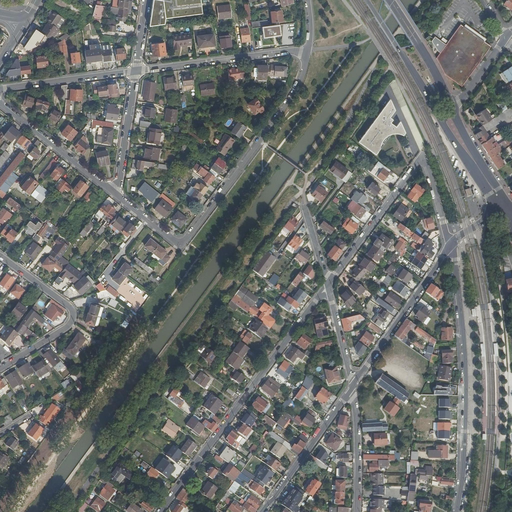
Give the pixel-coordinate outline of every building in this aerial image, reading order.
[(119,8),(127,10),(129,1),(125,0),(118,0),(118,8),(119,8)] [(152,0),(149,26),(164,25),(166,18),(203,14),(200,0),(152,0)] [(511,0),(506,0),(503,4),(511,10),(511,9),(511,0)] [(104,6),(96,5),(94,11),(92,16),(101,18),(104,6)] [(229,6),(217,8),(218,18),(231,17),(229,6)] [(128,13),(128,10),(127,10),(119,8),(118,15),(117,20),(119,21),(125,22),(126,13),(128,13)] [(48,17),(46,20),(48,21),(56,27),(62,17),(53,11),(48,17)] [(281,11),(271,12),(272,23),(282,21),(281,11)] [(59,29),(66,20),(62,17),(56,27),(59,29)] [(118,22),(119,21),(117,20),(116,20),(110,19),(110,21),(107,21),(106,26),(109,26),(108,30),(115,31),(116,27),(115,27),(116,22),(118,22)] [(41,33),(48,38),(49,38),(51,35),(56,27),(48,21),(44,27),(45,28),(41,33)] [(463,27),(484,42),(485,39),(465,24),(463,27)] [(280,36),(279,25),(271,26),(272,31),(262,33),(262,34),(263,35),(263,38),(273,37),(273,36),(280,36)] [(484,42),(463,27),(460,25),(436,58),(445,75),(462,86),(491,47),(484,42)] [(33,28),(30,26),(25,34),(27,36),(33,28)] [(56,27),(51,35),(54,37),(59,29),(56,27)] [(248,28),(240,29),(240,36),(241,42),(250,41),(248,28)] [(190,34),(173,36),(174,49),(179,48),(179,46),(187,45),(187,46),(191,46),(190,34)] [(213,35),(197,37),(199,51),(215,49),(213,35)] [(24,36),(19,43),(23,46),(28,39),(26,38),(24,36)] [(226,47),(230,46),(229,36),(219,37),(221,47),(226,47)] [(164,43),(151,45),(153,56),(156,56),(165,55),(164,43)] [(115,50),(116,60),(126,59),(125,48),(115,50)] [(85,52),(86,63),(96,62),(96,60),(102,59),(101,52),(101,50),(94,50),(85,52)] [(72,63),(73,63),(75,63),(76,65),(76,66),(76,67),(80,67),(79,53),(78,53),(78,52),(74,52),(74,51),(71,51),(72,63)] [(102,61),(102,62),(112,61),(111,51),(101,52),(102,59),(102,61)] [(41,67),(43,67),(47,66),(51,66),(50,61),(47,61),(47,56),(36,58),(36,59),(37,63),(38,68),(41,67)] [(19,60),(16,59),(6,75),(8,77),(21,75),(20,67),(19,60)] [(267,68),(267,66),(257,65),(257,79),(266,79),(267,76),(267,68)] [(270,68),(267,68),(267,76),(283,76),(284,67),(279,66),(274,66),(274,65),(270,65),(270,68)] [(503,73),(508,81),(511,79),(511,66),(511,65),(502,72),(503,73)] [(30,66),(20,67),(21,75),(31,74),(30,66)] [(243,68),(228,70),(229,80),(240,78),(244,77),(243,68)] [(500,75),(506,83),(508,81),(503,73),(500,75)] [(183,86),(194,85),(192,75),(182,76),(183,86)] [(421,149),(425,145),(393,76),(390,80),(421,149)] [(175,77),(163,79),(165,90),(177,89),(175,77)] [(144,95),(143,99),(153,101),(156,83),(145,82),(143,95),(144,95)] [(112,97),(119,97),(119,93),(118,93),(117,89),(116,84),(108,85),(108,87),(101,87),(97,88),(97,87),(93,87),(94,94),(98,94),(98,96),(109,95),(112,94),(112,97)] [(209,84),(200,85),(201,96),(214,94),(213,85),(209,85),(209,84)] [(65,110),(64,113),(69,114),(69,108),(69,105),(70,100),(82,101),(83,90),(70,89),(66,90),(66,100),(65,110)] [(22,104),(31,107),(34,99),(25,96),(22,104)] [(248,104),(250,108),(251,110),(254,114),(258,111),(259,112),(260,113),(262,111),(262,110),(262,109),(255,99),(248,104)] [(37,106),(37,108),(36,108),(48,112),(49,109),(47,108),(49,103),(37,100),(36,104),(37,105),(37,106)] [(358,142),(375,155),(381,148),(381,144),(383,140),(385,138),(387,136),(389,135),(392,134),(395,133),(397,134),(400,134),(402,135),(405,136),(407,137),(400,121),(396,127),(390,123),(393,119),(390,117),(395,110),(390,100),(358,142)] [(502,112),(507,109),(504,105),(503,105),(500,101),(496,104),(502,112)] [(108,105),(105,118),(116,120),(118,109),(113,108),(114,106),(108,105)] [(482,125),(482,126),(485,131),(506,118),(511,114),(511,105),(507,109),(502,112),(491,119),(482,125)] [(156,109),(145,108),(144,110),(143,110),(142,117),(154,119),(156,109)] [(176,110),(166,109),(164,121),(175,123),(176,110)] [(53,110),(48,117),(56,122),(60,115),(53,110)] [(476,116),(482,125),(491,119),(485,110),(476,116)] [(207,115),(192,113),(192,116),(190,121),(194,121),(195,117),(207,119),(207,115)] [(87,125),(84,129),(91,128),(92,128),(92,127),(91,119),(87,125)] [(238,121),(230,132),(239,138),(247,127),(238,121)] [(61,134),(64,136),(70,141),(77,132),(68,125),(61,134)] [(479,131),(474,134),(477,139),(483,135),(486,133),(485,131),(482,126),(478,128),(477,129),(479,131)] [(19,133),(11,127),(4,136),(12,142),(19,133)] [(113,130),(104,128),(102,143),(109,144),(110,145),(113,130)] [(153,128),(150,128),(147,143),(158,144),(160,130),(153,128)] [(186,134),(201,144),(203,141),(199,139),(198,140),(190,134),(191,133),(187,130),(186,134)] [(484,137),(478,140),(481,144),(490,138),(486,133),(483,135),(484,137)] [(216,150),(224,156),(227,152),(226,152),(229,148),(229,147),(231,144),(231,145),(235,140),(226,134),(223,138),(223,139),(218,146),(219,146),(216,150)] [(381,144),(381,148),(392,134),(389,135),(387,136),(385,138),(383,140),(381,144)] [(30,142),(22,136),(17,142),(25,148),(21,153),(25,156),(27,153),(33,145),(30,142)] [(490,138),(481,144),(497,169),(506,163),(503,159),(501,160),(499,156),(501,155),(499,152),(501,150),(501,149),(498,144),(497,145),(492,137),(490,138)] [(40,142),(37,140),(33,145),(27,153),(29,154),(30,155),(31,156),(35,159),(39,154),(39,153),(37,152),(38,151),(35,148),(40,142)] [(89,147),(86,145),(80,140),(75,146),(78,149),(77,150),(83,155),(89,147)] [(498,144),(501,149),(508,145),(504,140),(502,142),(498,144)] [(0,149),(4,152),(6,149),(9,146),(5,143),(0,149)] [(158,148),(146,146),(144,158),(157,160),(158,148)] [(4,152),(0,157),(0,167),(9,155),(8,154),(6,149),(4,152)] [(96,153),(98,164),(104,163),(105,165),(109,165),(106,151),(96,153)] [(20,152),(0,177),(0,186),(4,182),(8,176),(12,172),(25,156),(21,153),(20,152)] [(41,156),(39,154),(35,159),(31,156),(30,157),(29,156),(28,155),(27,157),(34,164),(41,156)] [(214,177),(215,178),(218,174),(219,174),(222,170),(223,169),(226,165),(224,164),(225,162),(219,158),(212,166),(210,170),(204,165),(202,168),(214,177)] [(137,160),(136,170),(142,171),(143,165),(150,166),(154,166),(154,163),(137,160)] [(391,175),(393,172),(378,162),(375,165),(376,166),(374,170),(378,172),(376,175),(378,176),(377,177),(383,181),(389,174),(391,175)] [(347,181),(351,175),(334,163),(330,170),(346,182),(347,181)] [(44,179),(54,167),(50,164),(40,176),(44,179)] [(209,184),(214,177),(202,168),(200,166),(197,171),(202,175),(205,177),(204,179),(203,180),(209,184)] [(63,171),(59,167),(58,169),(56,168),(50,175),(56,180),(63,171)] [(37,183),(29,177),(21,188),(29,194),(37,183)] [(367,178),(362,183),(366,187),(371,182),(367,178)] [(68,192),(71,188),(60,179),(54,186),(56,188),(57,189),(59,190),(62,192),(64,189),(68,192)] [(88,187),(80,181),(73,190),(80,196),(88,187)] [(4,182),(0,186),(0,188),(1,190),(4,192),(9,186),(4,182)] [(377,193),(380,189),(372,182),(367,189),(374,194),(376,192),(377,193)] [(151,203),(153,204),(161,195),(158,193),(144,183),(138,190),(143,194),(143,195),(151,202),(151,203)] [(35,190),(38,192),(39,191),(45,196),(48,192),(42,187),(39,184),(35,190)] [(424,190),(416,184),(411,191),(412,191),(407,198),(414,203),(424,190)] [(196,202),(202,194),(191,186),(185,194),(196,202)] [(318,187),(312,195),(321,202),(327,194),(321,189),(318,187)] [(96,196),(89,191),(83,199),(90,204),(96,196)] [(356,192),(350,199),(357,204),(360,206),(367,198),(361,193),(360,194),(356,192)] [(10,197),(8,200),(6,202),(14,208),(18,210),(21,206),(10,197)] [(108,204),(112,199),(109,197),(103,203),(104,204),(106,205),(106,206),(105,207),(106,207),(106,206),(108,204)] [(155,209),(164,217),(172,208),(162,200),(155,209)] [(403,202),(399,207),(403,211),(406,207),(407,205),(403,202)] [(102,219),(112,207),(108,204),(106,206),(106,207),(105,207),(106,206),(106,205),(104,204),(102,206),(95,215),(99,218),(100,217),(102,219)] [(366,210),(363,208),(360,206),(357,204),(351,212),(355,215),(359,219),(366,210)] [(100,236),(108,226),(113,220),(112,220),(115,216),(116,214),(115,213),(114,213),(114,214),(113,213),(113,212),(115,210),(112,207),(102,219),(105,222),(97,233),(100,236)] [(403,211),(399,207),(393,215),(401,221),(409,209),(406,207),(403,211)] [(11,214),(3,208),(0,212),(0,217),(5,221),(10,215),(11,216),(13,214),(11,213),(11,214)] [(187,219),(178,212),(171,220),(180,228),(187,219)] [(126,223),(127,222),(117,214),(116,216),(126,223)] [(352,233),(360,222),(349,214),(346,219),(347,220),(342,226),(345,227),(344,228),(352,233)] [(118,234),(126,223),(116,216),(113,220),(108,226),(118,234)] [(292,218),(284,228),(291,234),(300,223),(292,218)] [(426,230),(433,228),(430,218),(423,220),(426,230)] [(53,229),(55,227),(46,220),(44,222),(45,223),(53,229)] [(30,228),(31,229),(35,231),(37,228),(38,229),(42,224),(39,221),(36,225),(30,221),(27,225),(30,228)] [(89,221),(83,229),(87,232),(93,224),(89,221)] [(141,224),(142,223),(140,221),(135,227),(131,225),(130,224),(129,223),(122,232),(127,237),(129,234),(132,236),(141,224)] [(323,222),(320,226),(320,228),(322,230),(323,229),(332,235),(337,228),(330,223),(329,225),(326,224),(327,223),(326,222),(325,223),(323,222)] [(425,241),(421,238),(413,232),(398,222),(395,225),(397,227),(406,233),(405,235),(407,236),(408,235),(422,245),(425,241)] [(53,229),(45,223),(34,238),(37,240),(47,228),(54,233),(56,231),(53,229)] [(12,242),(18,234),(6,225),(1,233),(8,238),(8,239),(12,242)] [(433,239),(439,234),(438,230),(431,232),(430,234),(433,239)] [(426,231),(421,238),(425,241),(426,239),(430,234),(426,231)] [(375,246),(383,252),(385,249),(386,250),(391,242),(381,235),(378,240),(377,239),(373,244),(374,245),(375,246)] [(295,250),(302,241),(295,236),(288,245),(295,250)] [(52,256),(65,267),(67,263),(68,262),(61,257),(69,246),(58,237),(55,241),(59,244),(53,251),(54,251),(51,256),(52,256)] [(399,241),(406,246),(407,243),(400,238),(398,240),(399,241)] [(152,252),(158,245),(150,239),(144,246),(152,252)] [(327,255),(335,260),(341,251),(341,250),(345,244),(339,239),(327,255)] [(433,244),(426,239),(425,241),(422,245),(420,248),(419,250),(416,250),(424,256),(425,254),(430,258),(433,253),(429,250),(433,244)] [(395,260),(406,246),(399,241),(394,248),(397,251),(396,252),(397,253),(396,255),(394,253),(391,257),(395,260)] [(34,259),(42,249),(32,242),(25,252),(34,259)] [(158,245),(152,252),(166,263),(169,258),(165,254),(166,252),(158,245)] [(378,262),(385,253),(383,252),(375,246),(374,248),(372,247),(367,255),(378,262)] [(300,251),(294,258),(305,266),(310,258),(300,251)] [(427,258),(418,252),(414,257),(415,257),(424,264),(427,258)] [(266,253),(253,271),(257,274),(263,279),(276,260),(266,253)] [(53,266),(61,272),(65,267),(52,256),(49,259),(48,258),(42,265),(50,271),(53,266)] [(141,267),(144,264),(135,257),(133,260),(141,267)] [(365,257),(359,265),(367,271),(369,272),(375,264),(365,257)] [(424,264),(415,257),(411,263),(420,270),(424,264)] [(83,275),(67,263),(65,267),(61,272),(54,281),(59,284),(62,280),(65,275),(74,282),(83,275)] [(118,272),(125,277),(132,269),(125,263),(118,272)] [(141,267),(149,273),(152,270),(144,264),(141,267)] [(359,265),(350,275),(353,278),(358,282),(367,271),(359,265)] [(309,267),(304,274),(311,280),(314,277),(311,268),(309,267)] [(411,275),(403,269),(398,277),(406,283),(411,275)] [(119,284),(125,277),(118,272),(112,279),(119,284)] [(300,273),(292,283),(297,287),(305,276),(300,273)] [(7,275),(7,274),(0,283),(0,284),(7,290),(15,280),(10,277),(11,276),(8,274),(7,275)] [(157,284),(159,282),(149,274),(147,276),(157,284)] [(263,279),(257,274),(256,276),(271,286),(272,285),(269,283),(263,279)] [(274,275),(269,283),(272,285),(274,287),(280,279),(274,275)] [(93,284),(85,276),(75,285),(83,294),(93,284)] [(379,286),(381,284),(382,282),(379,280),(375,276),(372,281),(379,286)] [(358,282),(353,278),(351,281),(353,283),(349,288),(359,296),(365,289),(358,282)] [(409,289),(401,283),(396,291),(404,297),(409,289)] [(11,293),(14,296),(18,299),(24,291),(17,285),(11,293)] [(443,293),(431,285),(425,293),(437,301),(443,293)] [(106,290),(114,297),(117,293),(109,287),(106,290)] [(248,292),(241,287),(231,301),(238,306),(256,320),(267,328),(269,329),(275,321),(267,316),(272,310),(269,307),(270,306),(268,305),(267,306),(264,304),(259,310),(253,305),(251,308),(249,307),(241,301),(248,292)] [(108,295),(105,289),(97,292),(98,298),(108,295)] [(356,300),(347,289),(343,292),(345,294),(341,298),(348,306),(356,300)] [(300,290),(293,300),(300,306),(307,296),(300,290)] [(375,295),(380,298),(383,294),(377,290),(374,294),(375,295)] [(256,298),(248,292),(241,301),(249,307),(256,298)] [(396,308),(402,300),(390,292),(385,300),(396,308)] [(289,297),(285,303),(292,309),(296,311),(300,306),(293,300),(289,297)] [(280,300),(277,305),(289,313),(292,309),(285,303),(280,300)] [(60,317),(65,310),(53,301),(51,304),(52,305),(57,308),(49,318),(53,321),(57,315),(60,317)] [(231,301),(228,306),(235,311),(238,306),(231,301)] [(18,304),(11,313),(20,320),(27,310),(18,304)] [(97,316),(100,306),(91,304),(88,313),(97,316)] [(45,315),(49,318),(57,308),(52,305),(45,315)] [(423,323),(429,313),(421,307),(415,316),(418,318),(417,319),(423,323)] [(31,310),(21,323),(26,328),(33,317),(42,324),(45,320),(31,310)] [(374,323),(379,326),(388,313),(384,310),(381,315),(379,313),(376,317),(378,318),(374,323)] [(94,326),(94,324),(97,316),(88,313),(85,323),(94,326)] [(341,319),(344,331),(351,329),(350,324),(351,324),(351,321),(364,317),(359,314),(341,319)] [(325,329),(328,328),(327,327),(328,327),(325,317),(314,321),(318,338),(327,335),(325,329)] [(394,336),(404,344),(407,340),(403,337),(409,329),(411,330),(414,327),(412,326),(413,324),(406,319),(394,336)] [(256,320),(249,330),(259,337),(263,331),(264,332),(267,328),(256,320)] [(14,322),(10,328),(15,331),(19,326),(14,322)] [(19,326),(15,331),(16,332),(18,333),(19,334),(20,335),(22,337),(26,332),(35,339),(36,338),(37,339),(38,337),(26,328),(21,323),(19,326)] [(378,332),(380,329),(371,323),(369,325),(378,332)] [(10,328),(9,327),(3,335),(0,338),(8,346),(18,333),(16,332),(15,331),(10,328)] [(415,331),(434,344),(436,340),(418,327),(415,331)] [(449,331),(449,328),(441,329),(441,340),(451,340),(450,331),(449,331)] [(245,331),(239,338),(247,344),(252,336),(245,331)] [(367,346),(374,337),(366,331),(363,336),(360,340),(367,346)] [(19,334),(18,333),(8,346),(9,347),(19,334)] [(79,334),(73,342),(80,347),(86,339),(79,334)] [(301,341),(299,344),(305,349),(312,341),(303,335),(300,340),(301,341)] [(99,340),(108,347),(110,343),(101,337),(99,340)] [(86,339),(80,347),(83,349),(89,341),(86,339)] [(108,347),(99,340),(97,344),(102,347),(101,349),(106,352),(109,347),(108,347)] [(322,343),(316,344),(314,354),(316,354),(316,352),(319,352),(319,350),(320,348),(329,345),(331,345),(331,341),(323,343),(322,343)] [(421,349),(423,347),(415,341),(413,343),(421,349)] [(80,347),(73,342),(67,350),(74,355),(80,347)] [(241,342),(233,353),(241,358),(248,348),(241,342)] [(366,349),(358,343),(355,347),(356,352),(361,356),(366,349)] [(210,351),(206,348),(203,352),(200,356),(210,364),(216,356),(216,355),(210,351)] [(248,348),(241,358),(243,359),(250,349),(248,348)] [(304,355),(295,348),(287,359),(293,363),(297,357),(301,360),(305,355),(304,355)] [(51,350),(44,355),(53,367),(56,364),(60,369),(64,366),(51,350)] [(310,359),(313,361),(314,356),(307,351),(304,355),(305,355),(310,359)] [(442,364),(452,363),(452,351),(442,351),(442,364)] [(241,358),(233,353),(229,359),(226,363),(234,369),(237,370),(240,366),(239,365),(243,360),(243,359),(241,358)] [(32,367),(43,360),(43,359),(31,366),(32,367)] [(32,367),(38,378),(51,370),(43,360),(32,367)] [(277,372),(285,378),(292,369),(288,366),(289,365),(284,362),(277,372)] [(33,372),(28,364),(18,369),(24,378),(33,372)] [(439,379),(448,381),(451,368),(441,366),(439,379)] [(339,381),(337,372),(336,367),(325,370),(328,384),(339,381)] [(194,376),(185,369),(182,373),(193,380),(195,378),(193,376),(194,376)] [(239,384),(245,376),(237,371),(237,370),(234,369),(229,376),(239,384)] [(16,371),(6,377),(15,392),(25,386),(16,371)] [(338,371),(337,372),(339,381),(328,384),(329,386),(341,382),(338,371)] [(194,381),(203,388),(210,379),(201,372),(194,381)] [(405,392),(381,375),(375,383),(395,398),(391,404),(389,403),(385,408),(384,410),(393,416),(398,409),(397,408),(398,407),(397,406),(400,401),(405,404),(407,401),(405,400),(408,395),(405,392)] [(306,376),(300,390),(295,398),(301,402),(308,392),(307,392),(314,382),(306,376)] [(262,389),(273,397),(278,390),(275,387),(277,384),(270,378),(262,389)] [(76,382),(73,384),(74,385),(77,384),(81,389),(83,386),(79,380),(76,382)] [(434,387),(434,395),(450,395),(450,387),(434,387)] [(179,391),(175,388),(170,395),(174,398),(179,391)] [(324,405),(331,395),(322,389),(315,398),(324,405)] [(219,407),(223,402),(213,395),(204,408),(210,411),(214,414),(217,410),(216,410),(218,406),(219,407)] [(261,413),(265,408),(268,405),(266,404),(268,401),(262,396),(260,399),(259,398),(252,406),(261,413)] [(287,402),(282,409),(285,411),(290,404),(287,402)] [(41,416),(38,420),(47,426),(59,410),(52,405),(43,417),(41,416)] [(255,415),(248,410),(243,417),(243,418),(240,422),(244,424),(250,429),(256,421),(253,418),(255,415)] [(297,416),(294,419),(300,423),(309,429),(315,420),(313,418),(315,415),(310,411),(307,415),(303,421),(301,420),(297,416)] [(285,412),(276,423),(283,428),(286,423),(284,422),(288,416),(290,418),(292,419),(291,420),(299,425),(300,423),(294,419),(285,412)] [(337,428),(346,430),(349,418),(348,418),(348,417),(346,416),(345,417),(344,417),(344,415),(342,414),(341,415),(337,428)] [(7,425),(13,421),(9,415),(4,419),(5,421),(7,425)] [(266,422),(274,427),(276,423),(265,415),(263,419),(266,422)] [(219,424),(221,420),(215,416),(212,419),(219,424)] [(198,422),(192,417),(186,425),(193,430),(192,431),(198,436),(204,426),(202,425),(198,422)] [(204,426),(213,432),(218,425),(212,421),(210,423),(205,420),(202,425),(204,426)] [(266,422),(265,424),(272,430),(274,427),(266,422)] [(362,424),(362,432),(387,431),(387,424),(381,424),(380,423),(362,424)] [(436,423),(436,426),(433,426),(433,432),(451,431),(451,423),(436,423)] [(44,430),(38,426),(36,424),(28,435),(36,440),(44,430)] [(173,426),(171,424),(166,432),(173,437),(178,429),(179,428),(174,424),(173,426)] [(251,429),(250,429),(244,424),(240,429),(238,432),(245,437),(251,429)] [(232,430),(228,436),(235,441),(239,435),(232,430)] [(297,456),(305,444),(300,440),(300,441),(296,446),(294,444),(293,446),(271,430),(268,435),(278,442),(287,449),(297,456)] [(299,434),(296,438),(300,441),(300,440),(305,444),(308,440),(299,434)] [(335,450),(341,441),(332,435),(326,444),(335,450)] [(374,445),(374,446),(386,445),(386,435),(374,435),(374,440),(374,441),(375,441),(375,443),(375,445),(374,445)] [(237,446),(239,443),(235,441),(228,436),(226,439),(229,441),(227,443),(235,447),(236,446),(237,446)] [(18,443),(11,438),(6,445),(13,450),(18,443)] [(197,445),(189,439),(180,450),(189,457),(197,445)] [(155,449),(145,441),(143,444),(145,446),(150,450),(147,453),(151,456),(149,459),(150,460),(149,461),(152,463),(153,462),(155,464),(160,457),(153,453),(153,452),(155,449)] [(282,456),(287,449),(278,442),(271,452),(280,459),(282,456)] [(178,458),(182,452),(173,446),(167,454),(164,452),(163,454),(176,463),(178,459),(178,458)] [(428,458),(447,458),(447,447),(438,446),(438,451),(428,451),(428,458)] [(227,447),(219,457),(227,463),(235,453),(227,447)] [(321,450),(315,458),(316,458),(318,460),(325,464),(328,461),(325,459),(328,455),(321,450)] [(410,460),(418,461),(419,451),(411,451),(410,460)] [(0,467),(1,469),(9,459),(0,453),(0,467)] [(338,455),(338,459),(342,459),(343,463),(348,463),(347,455),(342,455),(338,455)] [(271,457),(266,464),(274,470),(280,463),(271,457)] [(152,468),(152,467),(144,461),(141,465),(148,469),(149,468),(150,469),(147,472),(148,473),(146,476),(153,481),(159,473),(152,468)] [(236,468),(241,472),(243,468),(246,465),(241,461),(236,468)] [(388,461),(378,461),(378,462),(373,462),(373,464),(370,464),(370,472),(378,472),(378,467),(388,467),(388,461)] [(121,473),(125,476),(130,479),(133,474),(120,464),(109,478),(115,482),(121,473)] [(228,466),(222,474),(225,476),(228,473),(236,479),(239,474),(228,466)] [(218,472),(211,467),(206,473),(211,477),(210,478),(212,479),(218,472)] [(259,482),(257,484),(262,488),(264,485),(265,486),(268,482),(269,483),(271,479),(271,478),(273,474),(264,468),(261,471),(258,475),(259,476),(256,479),(259,482)] [(246,476),(240,472),(239,474),(243,477),(248,481),(250,479),(246,476)] [(119,485),(125,476),(121,473),(115,482),(119,485)] [(243,477),(239,474),(236,479),(235,480),(234,481),(237,483),(241,485),(243,483),(240,481),(243,477)] [(372,481),(372,487),(374,487),(382,487),(382,474),(371,474),(371,478),(372,478),(372,481)] [(412,494),(415,494),(417,478),(416,478),(416,475),(415,475),(410,474),(409,487),(408,493),(412,494)] [(111,488),(113,485),(102,477),(100,480),(107,485),(99,494),(108,501),(115,491),(111,488)] [(452,485),(453,479),(437,477),(437,481),(441,481),(441,484),(452,485)] [(252,481),(252,480),(249,485),(251,487),(250,488),(259,495),(264,489),(262,488),(257,484),(252,481)] [(305,493),(316,500),(318,494),(315,492),(320,484),(315,480),(313,482),(312,481),(306,489),(307,490),(305,493)] [(233,482),(228,490),(230,491),(237,483),(234,481),(233,482)] [(335,493),(344,493),(344,481),(336,481),(336,482),(333,482),(333,488),(336,488),(335,492),(335,493)] [(217,489),(208,482),(201,492),(209,499),(217,489)] [(250,488),(243,483),(241,485),(248,491),(250,488)] [(382,487),(374,487),(373,495),(383,496),(384,487),(382,487)] [(183,489),(176,499),(180,502),(185,505),(192,495),(183,489)] [(302,496),(293,489),(286,499),(296,506),(302,496)] [(227,492),(215,508),(218,509),(223,502),(224,502),(231,492),(230,491),(228,490),(227,492)] [(344,504),(344,493),(335,493),(335,500),(334,500),(334,503),(335,504),(344,504)] [(251,496),(246,502),(256,510),(261,503),(251,496)] [(91,507),(97,511),(99,511),(106,504),(98,497),(91,507)] [(286,499),(285,498),(281,504),(292,511),(294,511),(298,507),(296,506),(286,499)] [(383,509),(383,500),(372,499),(372,504),(370,504),(370,508),(381,509),(383,509)] [(241,511),(244,509),(233,501),(228,509),(232,511),(241,511)] [(430,508),(431,503),(420,501),(419,507),(420,507),(418,511),(428,511),(429,508),(430,508)] [(84,502),(78,511),(79,511),(82,511),(88,505),(84,502)] [(147,505),(143,502),(141,505),(150,511),(153,507),(147,503),(147,505)] [(185,505),(180,502),(172,511),(179,511),(183,508),(184,509),(186,506),(185,505)] [(254,511),(256,510),(246,502),(244,505),(247,507),(246,508),(251,511),(254,511)] [(132,503),(127,511),(128,511),(142,511),(143,511),(132,503)]
